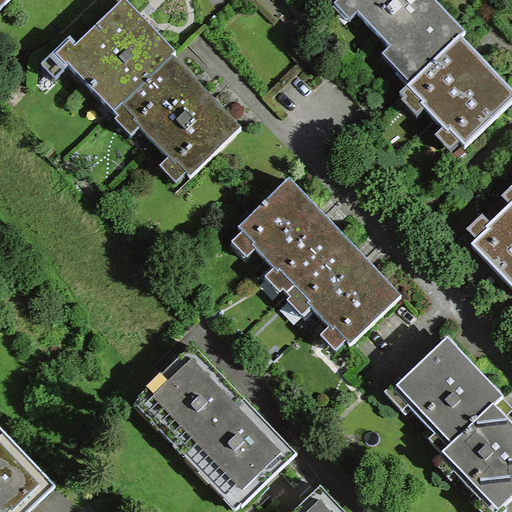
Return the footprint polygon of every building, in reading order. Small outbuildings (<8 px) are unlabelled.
[(0,0),(0,12),(12,0),(0,0)] [(176,50),(127,0),(120,0),(77,42),(70,35),(41,63),(54,77),(69,63),(115,110),(172,54),(176,50)] [(469,39),(430,0),(344,0),(329,15),(347,32),(359,20),(392,54),(379,66),(410,97),(464,45),(469,39)] [(511,109),(511,94),(464,45),(410,97),(401,105),(419,123),(431,112),(449,131),(437,143),(457,163),(511,109)] [(243,128),(172,54),(115,110),(119,115),(115,118),(132,134),(140,126),(169,155),(159,165),(176,181),(186,172),(190,176),(243,128)] [(404,300),(291,184),(230,243),(249,262),(257,254),(275,273),(267,282),(306,322),(313,314),(332,333),(324,340),(344,359),(404,300)] [(485,217),(462,239),(511,289),(511,194),(505,202),(511,209),(511,210),(495,227),(485,217)] [(508,400),(451,340),(398,389),(456,450),(445,461),(494,511),(502,511),(511,502),(511,421),(499,408),(508,400)] [(242,409),(190,355),(133,409),(231,511),(243,511),(300,458),(247,404),(242,409)] [(36,511),(59,490),(0,428),(0,511),(36,511)] [(341,511),(321,490),(298,511),(341,511)]
